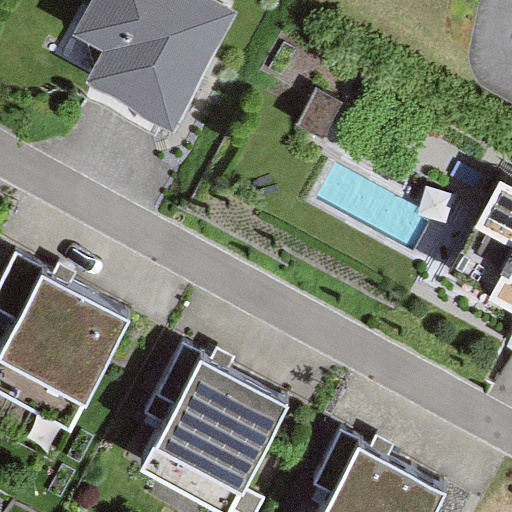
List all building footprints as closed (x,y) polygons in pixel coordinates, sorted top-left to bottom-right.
[(128,98),(173,123),(236,7),(223,0),(87,0),(73,28),(103,45),(86,76),(128,98)] [(342,100),(316,86),(296,122),(322,137),(342,100)] [(487,293),(511,306),(511,181),(502,176),(452,268),(489,288),(487,293)] [(132,314),(15,251),(0,278),(0,304),(16,313),(0,341),(0,387),(72,426),(132,314)] [(141,461),(229,509),(289,399),(183,341),(156,389),(175,399),(141,461)] [(317,511),(432,511),(447,485),(341,427),(313,478),(331,487),(317,511)]
